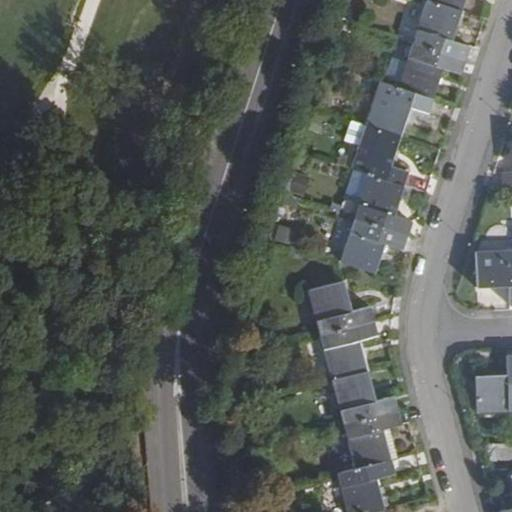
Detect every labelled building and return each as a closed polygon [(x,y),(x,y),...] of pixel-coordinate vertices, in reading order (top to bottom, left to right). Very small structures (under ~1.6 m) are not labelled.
[(451,41),(461,12),(426,0),(425,0),(412,44),(465,62),(469,47),(451,41)] [(426,0),(461,12),(464,0),(426,0)] [(460,76),(465,62),(412,44),(397,88),(432,99),(442,70),(460,76)] [(427,115),(432,99),(397,88),(379,82),(364,126),(399,138),(408,109),(427,115)] [(390,166),(399,138),(364,126),(350,170),(368,176),(402,187),(407,172),(390,166)] [(511,188),(511,172),(501,174),(501,189),(511,188)] [(393,218),(402,187),(368,176),(354,219),(407,236),(411,223),(393,218)] [(402,251),(407,236),(354,219),(340,264),(374,275),(384,245),(402,251)] [(509,307),(511,306),(511,250),(475,251),(476,288),(508,287),(509,307)] [(319,336),(373,321),(369,307),(350,312),(341,281),(307,291),(319,336)] [(377,335),(373,321),(319,336),(330,380),(366,371),(358,340),(377,335)] [(476,412),(511,410),(511,355),(505,355),(506,374),(473,376),(476,412)] [(374,401),(366,371),(330,380),(343,425),(397,411),(394,396),(374,401)] [(401,425),(397,411),(343,425),(354,469),(389,459),(382,430),(401,425)] [(511,460),(511,445),(485,447),(485,462),(511,460)] [(394,474),(389,459),(354,469),(336,474),(346,511),(373,511),(384,509),(375,479),(394,474)] [(498,511),(511,511),(511,475),(509,477),(511,488),(511,507),(499,511),(498,511)]
